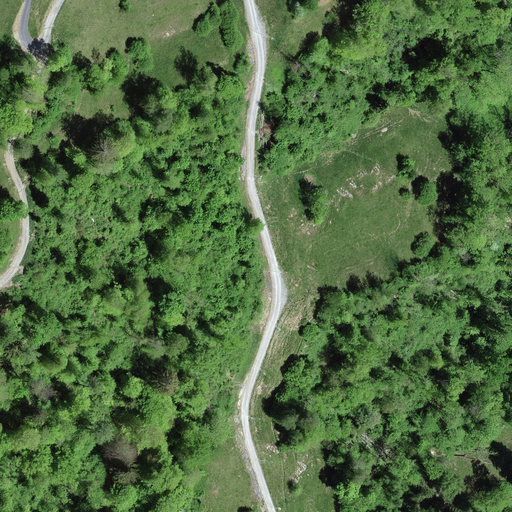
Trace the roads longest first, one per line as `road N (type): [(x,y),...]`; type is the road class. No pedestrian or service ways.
road 1 (track): [(272,511),(245,427),(278,289),(251,187),(261,46),(247,0)]
road 2 (track): [(0,282),(15,266),(26,230),(9,151),(59,0)]
